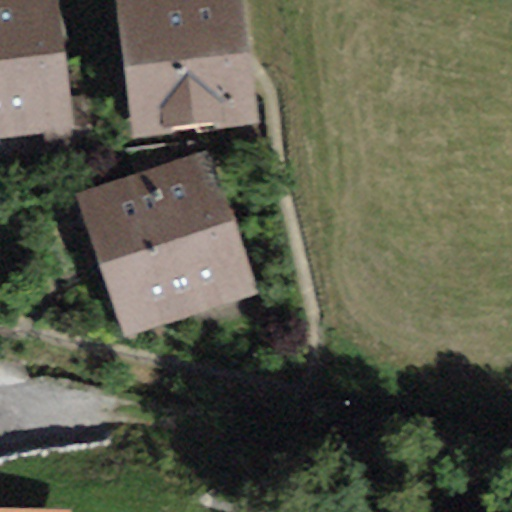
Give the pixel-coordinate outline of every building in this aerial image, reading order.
[(0,0),(0,66),(66,57),(58,0),(0,0)] [(259,124),(242,0),(119,0),(115,1),(134,141),(259,124)] [(72,97),(66,57),(0,66),(0,140),(41,135),(45,161),(97,154),(89,94),(72,97)] [(74,200),(99,269),(231,221),(207,152),(74,200)] [(47,184),(0,181),(0,212),(46,214),(47,184)] [(46,214),(0,212),(0,243),(45,246),(46,214)] [(258,295),(231,221),(99,269),(126,342),(258,295)] [(45,246),(0,243),(0,274),(44,276),(45,246)] [(44,276),(0,274),(0,305),(43,307),(44,276)] [(43,307),(0,305),(0,336),(41,338),(43,307)] [(62,511),(52,482),(0,481),(0,511),(62,511)]
